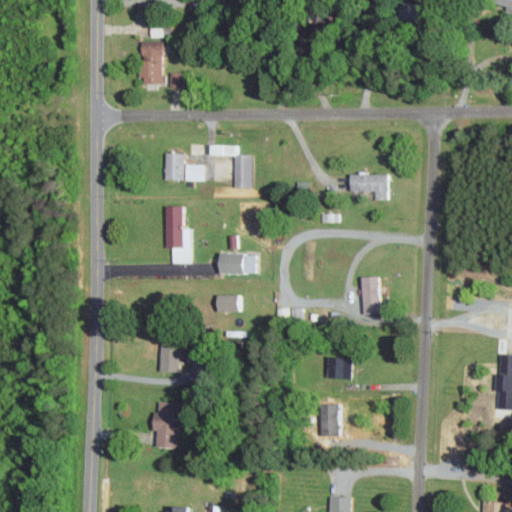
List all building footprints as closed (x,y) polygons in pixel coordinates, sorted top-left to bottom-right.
[(414,21),(438,20),(438,4),(413,4),(414,21)] [(168,83),(169,43),(153,43),(152,59),(144,59),(144,82),(168,83)] [(174,85),(187,86),(188,71),(174,71),(174,85)] [(190,179),(190,153),(171,152),(170,178),(190,179)] [(191,179),(211,180),(211,163),(191,163),(191,179)] [(378,190),(378,198),(392,198),(392,173),(352,174),(353,190),(378,190)] [(171,246),(188,247),(189,205),(172,204),(171,246)] [(262,253),(225,252),(224,272),(261,273),(262,253)] [(385,313),(385,275),(367,275),(368,313),(385,313)] [(247,294),(220,293),(220,310),(247,311),(247,294)] [(166,371),(186,371),(187,338),(167,337),(166,371)] [(511,353),(505,353),(503,408),(511,408),(511,353)] [(352,357),(332,356),(332,377),(352,377),(352,357)] [(160,410),(159,429),(161,429),(161,445),(181,446),(183,401),(164,400),(163,410),(160,410)] [(334,511),(356,511),(357,496),(335,495),(334,511)] [(511,511),(511,500),(489,500),(488,511),(511,511)]
